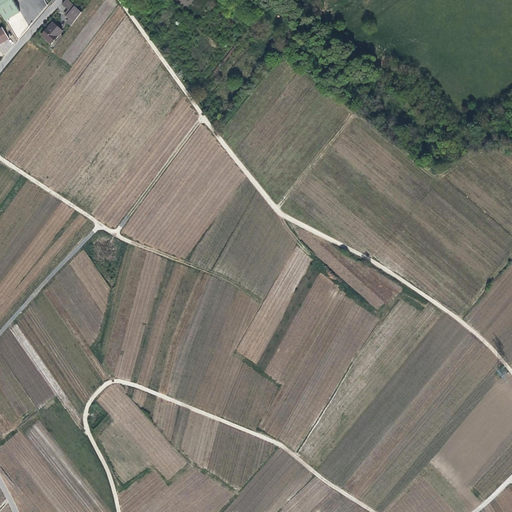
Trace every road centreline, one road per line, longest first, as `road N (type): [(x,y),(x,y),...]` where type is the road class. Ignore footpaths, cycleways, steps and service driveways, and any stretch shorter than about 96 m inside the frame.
road 1 (track): [(118,0),(281,215),(430,298),(511,372)]
road 2 (track): [(118,511),(83,413),(116,380),(285,445),(374,511)]
